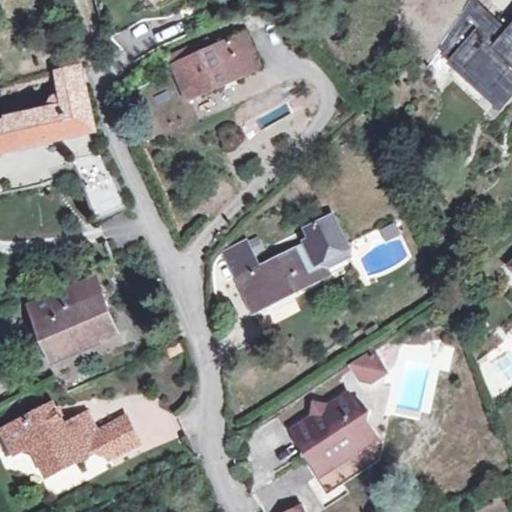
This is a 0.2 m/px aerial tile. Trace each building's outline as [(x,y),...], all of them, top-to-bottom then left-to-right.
[(474,0),(442,46),(501,98),(511,85),(511,25),(508,21),(503,26),(474,0)] [(260,67),(246,33),(216,47),(212,39),(170,57),(188,98),(260,67)] [(501,98),(442,46),(433,61),(490,111),(501,98)] [(8,124),(0,125),(0,152),(96,131),(85,90),(88,89),(82,68),(59,74),(63,94),(60,94),(56,96),(54,98),(53,99),(53,100),(52,102),(51,104),(51,109),(7,119),(8,124)] [(98,222),(130,208),(114,172),(112,168),(106,154),(74,161),(98,222)] [(253,312),(323,278),(350,265),(347,258),(346,249),(348,247),(331,215),(304,229),(309,238),(304,241),(306,245),(259,269),(245,240),(222,252),(253,312)] [(66,262),(70,271),(68,272),(70,275),(88,269),(81,255),(66,262)] [(102,296),(98,287),(96,287),(84,292),(82,295),(74,287),(33,306),(55,359),(118,332),(103,296),(102,296)] [(261,327),(281,317),(274,304),(255,314),(261,327)] [(350,366),(359,381),(375,384),(381,361),(363,357),(350,366)] [(323,474),(331,468),(331,465),(345,457),(358,460),(368,412),(355,410),(346,397),(295,431),(323,474)] [(77,455),(80,460),(103,447),(110,459),(138,444),(125,419),(97,434),(87,415),(63,428),(51,405),(10,428),(22,450),(38,456),(46,471),(77,455)] [(22,450),(10,428),(2,432),(15,455),(22,450)] [(49,477),(80,460),(77,455),(46,471),(49,477)]
